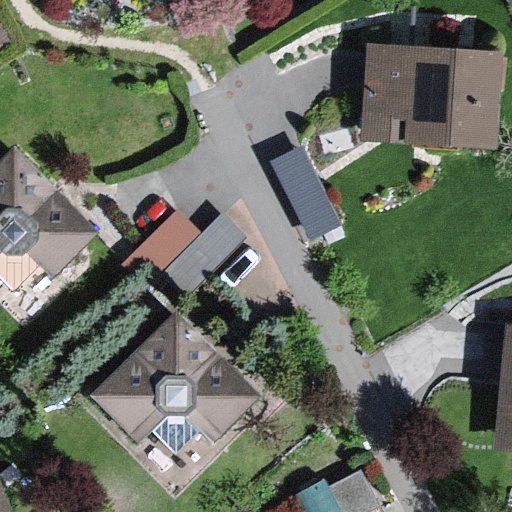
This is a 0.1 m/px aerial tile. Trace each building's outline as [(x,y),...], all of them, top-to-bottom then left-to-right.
[(0,54),(15,45),(0,20),(0,54)] [(507,59),(370,48),(362,143),(499,154),(507,59)] [(303,147),(273,163),(314,244),(345,228),(303,147)] [(104,238),(19,152),(0,170),(0,263),(5,258),(30,259),(56,285),(104,238)] [(162,279),(205,236),(179,210),(124,267),(150,292),(162,279)] [(248,240),(224,216),(205,236),(162,279),(186,303),(248,240)] [(181,316),(94,402),(140,449),(169,420),(189,421),(217,449),(265,401),(181,316)] [(511,329),(508,329),(494,453),(511,455),(511,329)] [(363,472),(330,488),(342,511),(376,511),(382,509),(363,472)] [(12,511),(0,476),(0,511),(12,511)] [(342,511),(330,488),(327,482),(294,498),(300,511),(342,511)]
